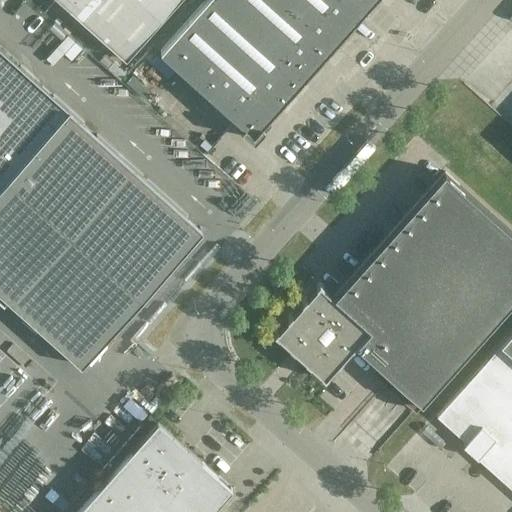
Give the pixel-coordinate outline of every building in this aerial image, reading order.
[(63,0),(128,58),(180,0),(63,0)] [(205,0),(159,51),(230,115),(253,135),(374,0),(205,0)] [(201,231),(0,49),(0,294),(80,366),(201,231)] [(358,343),(378,360),(370,368),(415,408),(422,400),(424,402),(511,303),(511,228),(448,171),(337,294),(322,281),(276,332),(327,378),(358,343)] [(511,482),(511,331),(439,416),(467,442),(465,444),(477,455),(480,453),(511,482)] [(209,511),(232,487),(157,420),(75,511),(209,511)]
